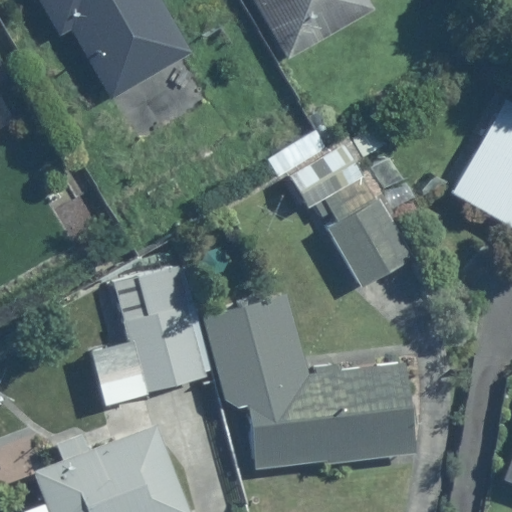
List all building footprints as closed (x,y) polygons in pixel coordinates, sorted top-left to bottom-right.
[(76,28),(113,93),(188,51),(158,0),(39,0),(61,37),(76,28)] [(258,0),(289,54),(371,8),(365,0),(258,0)] [(511,104),(499,97),(446,188),(511,225),(511,104)] [(312,208),(320,220),(358,281),(411,247),(364,174),(312,208)] [(204,376),(175,262),(110,278),(125,337),(84,347),(99,403),(204,376)] [(302,368),(282,289),(200,316),(222,402),(241,401),(245,461),(402,449),(395,361),(302,368)] [(58,456),(28,468),(39,497),(15,507),(17,511),(182,511),(148,423),(87,447),(80,428),(51,439),(58,456)] [(511,435),(496,481),(511,486),(511,435)]
